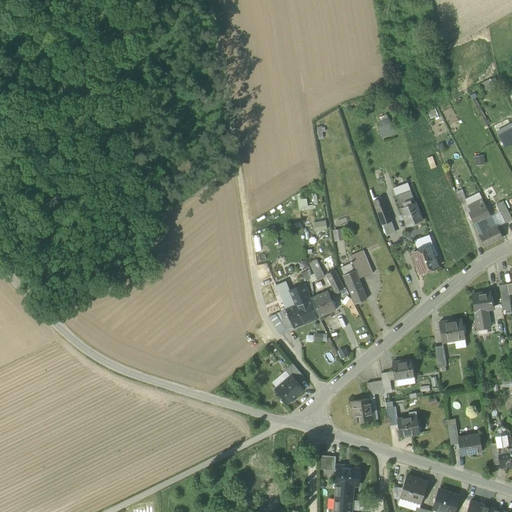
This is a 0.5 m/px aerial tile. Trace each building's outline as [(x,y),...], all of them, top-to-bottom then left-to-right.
[(429,111),(433,118),(439,115),(435,108),(429,111)] [(511,122),(496,131),(499,136),(511,128),(511,122)] [(325,131),(324,127),(317,129),(319,139),(323,138),(321,132),(325,131)] [(382,131),(385,139),(396,135),(393,127),(382,131)] [(511,128),(499,136),(504,147),(511,142),(511,128)] [(393,188),(395,196),(410,190),(407,182),(393,188)] [(395,196),(407,227),(422,221),(410,190),(395,196)] [(466,201),(462,192),(456,194),(460,203),(466,201)] [(465,199),(468,205),(482,198),(479,192),(465,199)] [(373,201),(383,225),(392,221),(382,197),(373,201)] [(468,213),(474,223),(490,215),(482,198),(468,205),(471,211),(468,213)] [(505,221),(506,221),(511,217),(511,216),(504,200),(497,204),(501,212),(505,221)] [(495,226),(505,221),(501,212),(491,217),(495,226)] [(491,217),(490,215),(474,223),(485,246),(502,238),(495,226),(491,217)] [(337,221),(339,226),(348,223),(346,218),(337,221)] [(396,232),(392,221),(383,225),(386,236),(396,232)] [(341,230),(334,231),(335,239),(342,238),(341,230)] [(415,243),(418,251),(430,246),(434,255),(438,255),(431,237),(425,236),(420,238),(415,243)] [(417,265),(420,273),(428,270),(428,271),(431,273),(434,271),(436,269),(435,268),(438,267),(434,255),(430,246),(418,251),(413,252),(414,257),(413,258),(414,261),(416,262),(417,262),(418,265),(417,265)] [(354,270),(358,279),(373,273),(366,256),(365,257),(362,251),(349,256),(352,261),(350,262),(351,264),(354,271),(354,270)] [(309,263),(316,278),(323,275),(317,260),(309,263)] [(354,271),(351,264),(341,268),(343,275),(354,271)] [(326,274),(335,292),(343,288),(334,270),(326,274)] [(343,275),(355,304),(366,299),(358,279),(354,270),(354,271),(343,275)] [(281,295),(290,291),(284,277),(275,280),(281,295)] [(499,285),(503,310),(511,309),(507,284),(499,285)] [(290,291),(296,306),(310,300),(304,285),(290,291)] [(290,291),(281,295),(287,309),(296,306),(290,291)] [(328,291),(312,298),(319,317),(336,309),(328,291)] [(474,311),(475,311),(484,310),(493,308),(490,291),(481,293),(481,294),(472,295),(474,311)] [(294,328),(319,317),(312,298),(310,300),(296,306),(287,309),(287,310),(293,326),(294,328)] [(287,310),(277,314),(287,330),(293,326),(287,310)] [(475,311),(477,323),(486,321),(484,310),(475,311)] [(281,334),(287,330),(277,314),(269,317),(281,334)] [(439,322),(442,342),(465,338),(462,320),(449,322),(448,321),(439,322)] [(489,321),(486,321),(477,323),(478,330),(490,328),(489,321)] [(316,333),(315,341),(327,341),(327,333),(316,333)] [(435,345),(438,367),(446,366),(443,344),(435,345)] [(341,359),(347,357),(344,348),(338,350),(341,359)] [(393,371),(395,379),(414,376),(411,359),(392,362),(393,371)] [(291,376),(297,383),(304,377),(293,363),(285,370),(291,377),(291,376)] [(384,392),(383,389),(391,387),(390,383),(389,372),(381,373),(382,380),(367,383),(369,395),(384,392)] [(276,389),(287,403),(291,399),(292,400),(298,395),(297,394),(302,389),(297,383),(291,376),(291,377),(276,389)] [(352,401),(355,423),(373,420),(370,398),(352,401)] [(387,411),(390,428),(398,427),(397,419),(395,410),(387,411)] [(398,427),(400,436),(420,433),(417,416),(397,419),(398,427)] [(498,443),(499,449),(511,447),(511,444),(509,431),(502,426),(497,426),(495,431),(496,443),(498,443)] [(448,428),(451,449),(459,448),(458,437),(456,427),(448,428)] [(459,448),(460,455),(482,452),(479,434),(458,437),(459,448)] [(490,444),(494,465),(500,464),(498,450),(499,449),(498,443),(496,443),(490,444)] [(511,447),(499,449),(498,450),(500,464),(501,468),(511,466),(511,447)] [(319,469),(334,471),(336,456),(320,455),(319,469)] [(344,465),(338,465),(336,484),(337,484),(349,485),(358,486),(359,469),(344,467),(344,465)] [(400,495),(421,502),(427,483),(406,476),(402,487),(400,495)] [(349,485),(337,484),(336,499),(335,509),(334,511),(350,511),(351,510),(352,500),(352,495),(349,495),(349,485)] [(400,495),(402,487),(391,487),(394,499),(399,499),(400,495)] [(433,508),(444,511),(453,511),(459,496),(439,490),(433,508)] [(419,508),(421,502),(400,495),(399,499),(397,505),(415,511),(417,507),(419,508)] [(335,509),(336,499),(328,498),(327,509),(335,509)] [(360,500),(352,500),(351,510),(359,510),(360,500)] [(490,511),(491,509),(479,505),(479,504),(470,501),(466,511),(490,511)]
